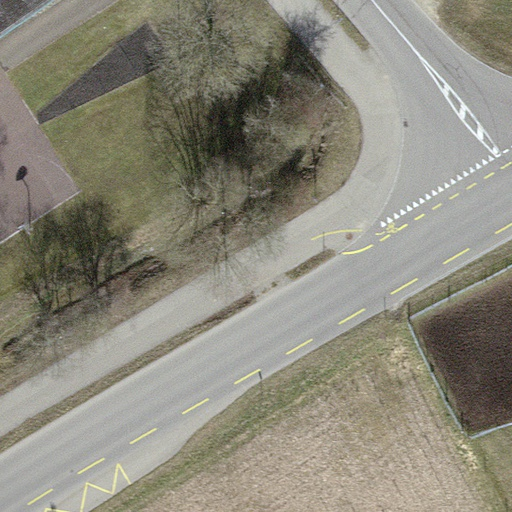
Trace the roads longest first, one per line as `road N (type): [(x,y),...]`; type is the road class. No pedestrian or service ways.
road 1 (secondary): [(511,197),(0,496)]
road 2 (tertiary): [(370,0),(511,171)]
